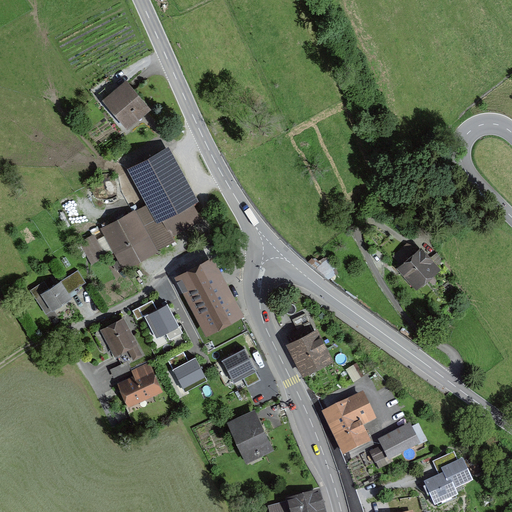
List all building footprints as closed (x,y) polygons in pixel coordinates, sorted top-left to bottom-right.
[(152,111),(129,82),(105,101),(128,130),(152,111)] [(147,205),(134,212),(154,251),(176,239),(174,237),(203,221),(195,205),(200,202),(171,147),(128,169),(147,205)] [(385,208),(395,220),(406,211),(401,205),(407,200),(401,194),(385,208)] [(122,267),(154,251),(134,212),(102,229),(122,267)] [(396,225),(405,234),(410,229),(401,220),(396,225)] [(80,242),(92,264),(105,256),(93,235),(80,242)] [(420,243),(414,248),(395,264),(417,289),(441,269),(420,243)] [(393,256),(395,264),(414,248),(412,246),(406,244),(393,256)] [(205,330),(235,314),(204,257),(168,276),(177,293),(188,287),(197,303),(187,308),(197,325),(202,323),(205,330)] [(79,272),(64,281),(73,296),(88,287),(79,272)] [(74,299),(73,296),(64,281),(49,289),(45,282),(31,289),(50,321),(57,316),(54,311),(74,299)] [(178,323),(167,303),(147,313),(158,333),(178,323)] [(292,319),(299,332),(310,327),(311,326),(305,313),(292,319)] [(122,364),(140,354),(122,320),(105,329),(111,338),(109,340),(122,364)] [(326,359),(310,327),(299,332),(290,337),(306,369),(326,359)] [(218,340),(221,348),(245,339),(243,331),(218,340)] [(235,378),(255,367),(244,347),(224,358),(235,378)] [(205,376),(195,356),(175,367),(186,387),(205,376)] [(353,373),(363,369),(358,356),(348,360),(353,373)] [(122,385),(130,402),(157,390),(150,372),(122,385)] [(362,395),(328,412),(339,433),(356,425),(369,419),(363,406),(366,404),(362,395)] [(233,423),(248,457),(269,447),(253,414),(233,423)] [(343,451),(364,441),(356,425),(339,433),(335,435),(343,451)] [(375,462),(389,454),(390,457),(417,443),(411,432),(371,452),(375,462)] [(382,440),(370,446),(372,451),(384,445),(382,440)] [(453,488),(470,480),(462,461),(443,470),(446,475),(426,483),(435,503),(455,494),(453,488)] [(323,511),(318,495),(310,497),(309,494),(303,495),(304,499),(290,503),(289,501),(268,507),(269,511),(323,511)]
